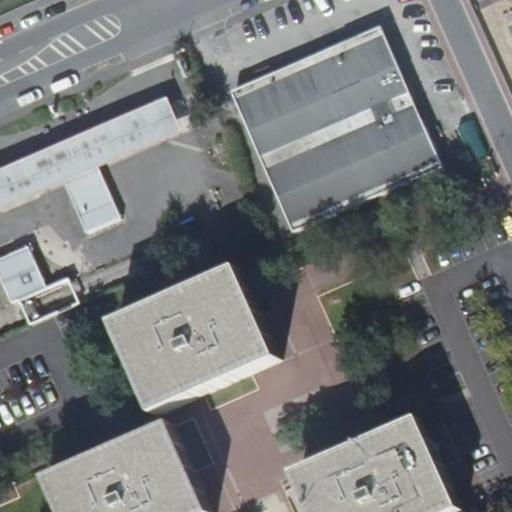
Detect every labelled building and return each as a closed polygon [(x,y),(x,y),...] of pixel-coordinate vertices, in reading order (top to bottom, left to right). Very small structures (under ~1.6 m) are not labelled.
[(312,59),(233,96),(295,232),(443,165),(422,117),(416,120),(377,36),(339,53),(337,48),(312,59)] [(101,168),(102,170),(187,133),(172,100),(0,175),(0,215),(68,185),(67,183),(101,168)] [(126,226),(102,170),(101,168),(67,183),(68,185),(91,241),(126,226)] [(20,307),(47,295),(29,253),(0,267),(0,280),(12,311),(20,307)] [(243,273),(119,328),(160,419),(283,365),(262,317),(243,273)] [(51,323),(81,308),(70,284),(47,295),(20,307),(31,331),(51,323)] [(425,424),(301,480),(314,511),(463,511),(445,470),(425,424)] [(178,428),(52,485),(63,511),(215,511),(196,467),(178,428)]
